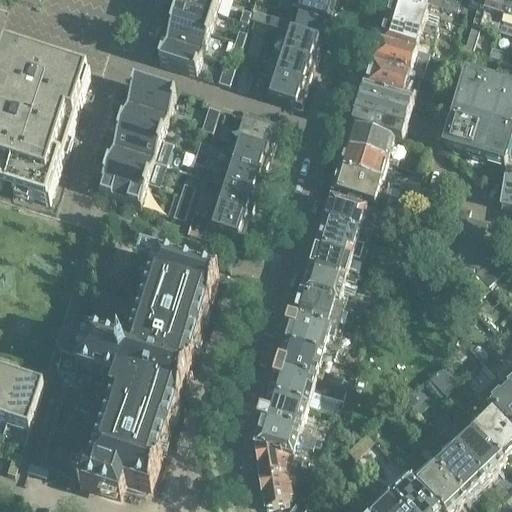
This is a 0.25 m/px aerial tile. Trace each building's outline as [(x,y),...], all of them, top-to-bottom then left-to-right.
[(11,0),(0,34),(0,192),(49,208),(59,211),(118,29),(130,33),(140,0),(11,0)] [(217,17),(222,0),(181,0),(180,6),(217,17)] [(269,0),(257,0),(257,5),(267,8),(269,0)] [(303,9),(300,18),(333,28),(338,10),(306,0),(287,0),(287,4),(303,9)] [(306,0),(338,10),(341,0),(306,0)] [(393,0),(391,7),(425,17),(428,8),(458,16),(460,8),(434,0),(393,0)] [(471,0),(468,10),(468,11),(478,14),(465,54),(473,57),(482,30),(486,17),(491,0),(471,0)] [(491,0),(486,17),(482,30),(490,32),(499,35),(503,22),(509,0),(491,0)] [(511,0),(509,0),(503,22),(499,35),(511,38),(511,0)] [(210,38),(217,17),(180,6),(173,26),(210,38)] [(391,7),(386,27),(423,38),(436,42),(438,37),(439,32),(436,31),(439,21),(429,18),(425,17),(391,7)] [(460,8),(458,16),(466,19),(468,11),(468,10),(460,8)] [(248,28),(251,17),(243,15),(240,25),(248,28)] [(252,25),(270,29),(272,20),(255,15),(252,25)] [(270,29),(295,37),(327,47),(333,28),(300,18),(298,27),(272,20),(270,29)] [(204,59),(210,38),(173,26),(167,47),(204,59)] [(386,27),(380,45),(417,57),(419,58),(431,60),(435,47),(436,42),(423,38),(386,27)] [(239,36),(235,46),(243,49),(247,38),(239,36)] [(324,47),(288,36),(281,58),(317,70),(324,47)] [(438,37),(436,42),(449,46),(451,41),(438,37)] [(264,42),(253,38),(250,49),(261,52),(264,42)] [(436,42),(435,47),(448,51),(449,46),(436,42)] [(380,45),(373,68),(410,80),(417,57),(380,45)] [(235,46),(232,57),(240,60),(243,49),(235,46)] [(204,59),(167,47),(160,68),(160,69),(197,81),(204,59)] [(261,52),(250,49),(246,59),(258,62),(261,52)] [(450,91),(461,95),(443,154),(507,173),(511,159),(511,156),(511,90),(507,90),(510,80),(511,73),(511,68),(508,67),(490,62),(482,60),(473,57),(465,54),(462,54),(456,77),(450,91)] [(492,55),(490,62),(508,67),(510,60),(492,55)] [(317,70),(281,58),(274,81),(309,92),(317,70)] [(226,66),(219,88),(229,91),(236,69),(226,66)] [(373,68),(365,95),(404,107),(411,84),(415,86),(416,81),(412,80),(410,80),(373,68)] [(254,74),(243,70),(235,93),(246,97),(254,74)] [(309,92),(274,81),(266,103),(302,115),(309,92)] [(169,124),(176,101),(135,88),(128,111),(169,124)] [(365,95),(354,133),(396,146),(404,149),(404,148),(415,110),(404,107),(365,95)] [(162,146),(169,124),(128,111),(121,132),(162,146)] [(220,116),(209,112),(202,135),(213,138),(220,116)] [(281,135),(245,124),(238,146),(274,157),(281,135)] [(230,132),(222,130),(219,140),(227,143),(230,132)] [(155,167),(162,146),(121,132),(114,154),(155,167)] [(354,133),(347,155),(390,167),(397,170),(404,149),(396,146),(354,133)] [(274,157),(238,146),(231,168),(266,179),(274,157)] [(208,161),(212,150),(200,147),(197,157),(208,161)] [(220,153),(212,151),(209,161),(217,163),(220,153)] [(148,189),(155,167),(114,154),(107,176),(148,189)] [(347,155),(341,175),(384,188),(390,167),(347,155)] [(205,171),(208,161),(197,157),(194,168),(205,171)] [(217,163),(209,161),(205,171),(217,175),(220,165),(217,163)] [(266,179),(231,168),(223,190),(259,202),(266,179)] [(511,173),(507,173),(501,212),(511,213),(511,173)] [(341,175),(334,199),(350,204),(349,207),(380,217),(403,225),(408,210),(386,204),(390,191),(383,189),(384,188),(341,175)] [(141,212),(148,189),(107,176),(99,199),(141,212)] [(408,195),(418,199),(421,189),(412,186),(408,195)] [(184,189),(181,200),(192,203),(195,192),(184,189)] [(252,224),(259,202),(223,190),(216,212),(252,224)] [(212,199),(201,195),(198,205),(209,209),(212,199)] [(184,226),(192,203),(181,200),(173,223),(184,226)] [(332,203),(324,227),(361,238),(369,240),(373,228),(376,229),(380,217),(349,207),(332,203)] [(209,209),(198,205),(194,216),(205,219),(209,209)] [(459,211),(451,239),(463,243),(472,215),(459,211)] [(252,224),(216,212),(209,234),(245,246),(252,224)] [(473,220),(467,242),(481,247),(489,226),(473,220)] [(324,227),(317,251),(354,262),(363,265),(370,241),(369,240),(361,238),(324,227)] [(485,251),(463,243),(451,239),(443,265),(470,273),(477,275),(485,251)] [(311,273),(310,276),(347,287),(347,286),(358,289),(361,280),(350,277),(354,263),(354,262),(317,251),(311,273)] [(498,261),(492,255),(483,269),(489,274),(498,261)] [(191,367),(194,357),(197,347),(200,338),(200,337),(203,328),(206,318),(209,308),(210,309),(219,281),(143,257),(139,269),(140,269),(155,273),(152,283),(143,311),(139,321),(131,347),(129,346),(128,350),(117,347),(118,343),(116,342),(115,346),(105,343),(106,339),(104,338),(103,342),(92,339),(93,335),(89,334),(91,329),(75,324),(71,336),(69,337),(69,340),(62,343),(60,341),(58,343),(61,345),(58,352),(55,353),(55,355),(59,355),(62,362),(60,364),(62,365),(58,378),(74,383),(75,378),(79,379),(80,375),(91,378),(90,382),(92,383),(93,379),(103,382),(102,386),(104,387),(105,383),(116,386),(115,390),(116,390),(113,402),(106,426),(103,436),(97,455),(93,465),(90,474),(87,473),(87,471),(85,471),(86,473),(80,476),(78,475),(78,476),(79,477),(77,483),(75,483),(75,485),(78,484),(81,490),(79,491),(80,492),(81,491),(100,497),(119,502),(121,503),(126,487),(151,495),(160,467),(158,467),(161,457),(165,447),(168,438),(172,428),(175,418),(178,409),(179,409),(182,397),(184,398),(184,399),(186,400),(187,398),(186,397),(187,396),(186,395),(185,395),(185,394),(184,394),(184,393),(187,383),(188,383),(189,383),(190,383),(191,383),(191,381),(192,381),(193,379),(191,379),(190,380),(188,379),(192,367),(191,367)] [(469,289),(473,274),(454,269),(450,283),(469,289)] [(310,276),(303,298),(304,298),(304,299),(307,300),(340,311),(345,312),(349,298),(355,300),(358,289),(347,286),(347,287),(310,276)] [(478,306),(490,295),(474,279),(467,306),(471,310),(477,304),(478,306)] [(371,294),(381,298),(384,288),(374,285),(371,294)] [(302,298),(294,323),(336,336),(338,337),(346,313),(345,312),(340,311),(307,300),(304,299),(304,298),(303,298),(302,298)] [(286,349),(286,350),(323,361),(327,346),(332,348),(336,336),(294,323),(294,324),(290,322),(287,332),(291,333),(286,349)] [(354,341),(366,346),(369,336),(357,332),(354,341)] [(280,365),(277,375),(317,387),(318,387),(345,395),(350,397),(353,387),(344,384),(345,382),(323,376),(328,362),(325,361),(323,361),(286,350),(281,365),(280,365)] [(421,380),(427,386),(435,379),(430,373),(421,380)] [(441,402),(455,387),(442,374),(427,386),(441,402)] [(20,382),(0,375),(0,424),(6,426),(20,382)] [(271,400),(271,402),(310,414),(315,415),(319,400),(341,407),(345,395),(318,387),(317,387),(277,375),(275,383),(276,384),(271,400)] [(503,388),(508,394),(511,398),(511,382),(511,381),(503,388)] [(42,388),(20,382),(6,426),(27,433),(42,388)] [(511,437),(511,398),(508,394),(497,384),(478,403),(494,419),(511,437)] [(384,416),(402,399),(391,388),(373,404),(384,416)] [(405,404),(411,410),(416,404),(411,398),(405,404)] [(262,414),(259,425),(263,427),(302,438),(323,445),(330,447),(332,439),(326,437),(315,434),(316,432),(305,428),(310,414),(271,402),(267,414),(266,416),(262,414)] [(396,416),(400,421),(410,412),(405,407),(396,416)] [(469,432),(475,437),(505,468),(511,461),(511,437),(494,419),(493,421),(487,414),(469,432)] [(381,434),(391,424),(385,418),(375,428),(381,434)] [(263,427),(255,451),(257,452),(294,463),(295,464),(299,450),(313,454),(314,451),(321,453),(323,445),(302,438),(263,427)] [(450,450),(456,456),(486,486),(505,468),(475,437),(469,432),(450,450)] [(372,440),(367,435),(359,443),(363,447),(372,440)] [(433,466),(438,472),(468,503),(486,486),(456,456),(450,450),(433,466)] [(294,463),(257,452),(261,472),(260,472),(261,483),(296,483),(304,482),(303,477),(296,478),(294,463)] [(7,476),(14,478),(20,459),(12,457),(7,476)] [(414,484),(420,490),(418,491),(438,511),(459,511),(468,503),(438,472),(433,466),(414,484)] [(48,475),(29,469),(27,476),(45,482),(48,475)] [(378,492),(382,495),(393,504),(401,511),(438,511),(418,491),(420,490),(414,484),(413,484),(412,485),(403,476),(390,487),(375,476),(370,482),(378,492)] [(296,483),(261,483),(265,511),(283,511),(293,510),(291,504),(295,504),(293,491),(304,490),(302,495),(305,497),(317,481),(303,477),(304,482),(296,483)] [(367,479),(365,477),(358,484),(369,495),(375,489),(367,479)] [(401,511),(393,504),(382,495),(364,511),(401,511)]
